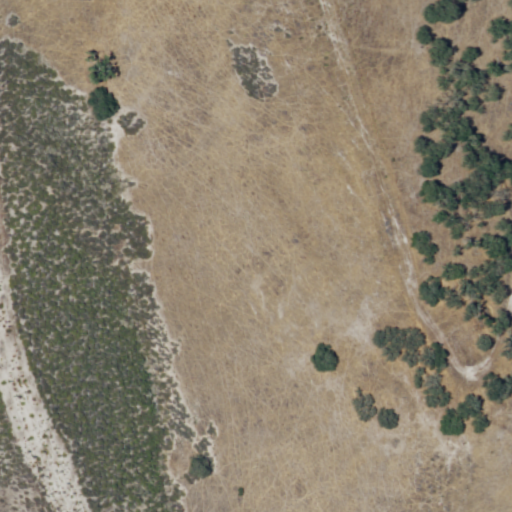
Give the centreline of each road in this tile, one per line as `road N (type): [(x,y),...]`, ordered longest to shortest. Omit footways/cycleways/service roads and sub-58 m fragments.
road 1 (track): [(511,288),(495,350),(479,372),(455,382),(408,300),(315,0)]
road 2 (track): [(0,333),(33,435),(71,511)]
